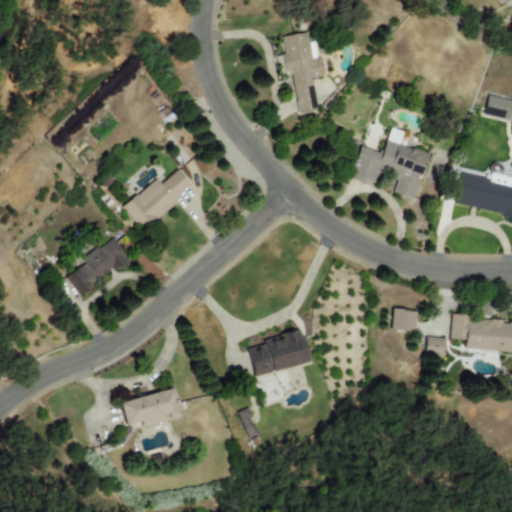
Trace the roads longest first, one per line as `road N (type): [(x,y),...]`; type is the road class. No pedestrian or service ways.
road 1 (residential): [(290,193),(134,333),(0,401)]
road 2 (residential): [(511,272),(457,273),(392,260),(346,238),(290,193)]
road 3 (residential): [(204,0),(213,88),(290,193)]
